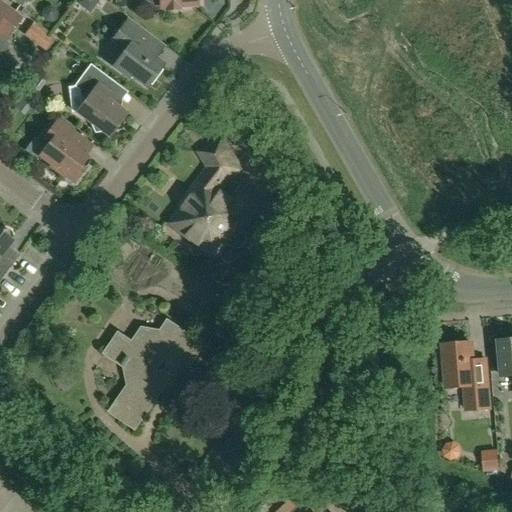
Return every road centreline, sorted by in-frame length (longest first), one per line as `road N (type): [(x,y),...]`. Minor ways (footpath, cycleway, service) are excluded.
road 1 (unclassified): [(193,511),(325,318),(411,250)]
road 2 (residential): [(84,237),(219,55),(281,26)]
road 3 (tertiary): [(411,250),(281,26)]
road 4 (residential): [(0,348),(84,237)]
